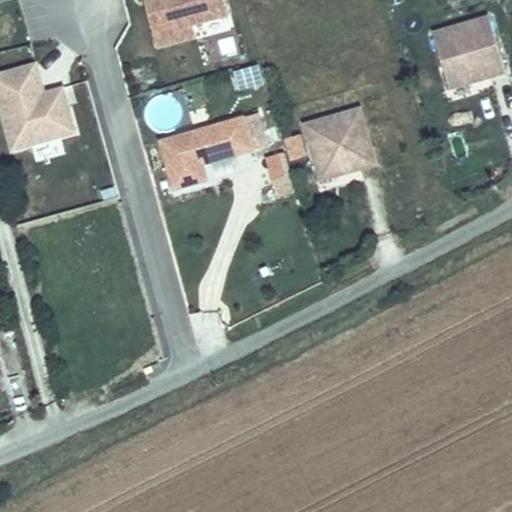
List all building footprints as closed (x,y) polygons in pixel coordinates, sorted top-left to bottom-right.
[(230,18),(226,0),(144,0),(155,49),(197,40),(194,26),(230,18)] [(490,12),(434,29),(450,84),(473,78),(477,70),(489,66),(490,73),(506,68),(490,12)] [(231,19),(195,27),(200,44),(235,36),(231,19)] [(203,41),(206,61),(241,55),(237,35),(203,41)] [(0,126),(5,152),(78,137),(67,86),(44,90),(38,61),(0,68),(0,126)] [(242,91),(263,86),(258,65),(237,69),(242,91)] [(489,66),(477,70),(473,78),(490,73),(489,66)] [(360,105),(304,121),(319,177),(342,170),(347,162),(358,159),(360,165),(376,161),(360,105)] [(242,113),(159,136),(172,185),(205,175),(201,160),(251,146),(242,113)] [(289,161),(308,156),(302,133),(283,138),(289,161)] [(286,149),(267,153),(274,184),(292,180),(286,149)] [(358,159),(347,162),(342,170),(360,165),(358,159)] [(335,241),(361,231),(357,219),(331,230),(335,241)]
